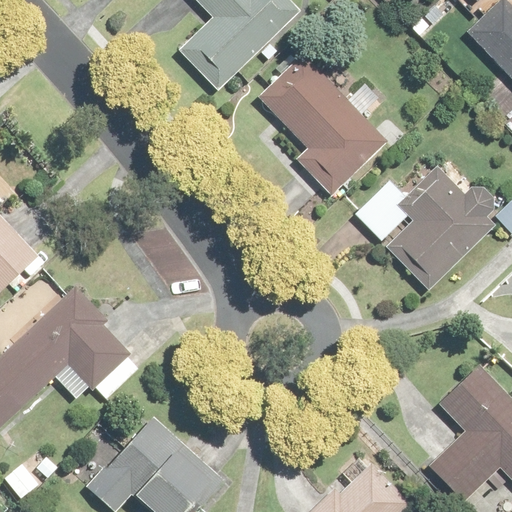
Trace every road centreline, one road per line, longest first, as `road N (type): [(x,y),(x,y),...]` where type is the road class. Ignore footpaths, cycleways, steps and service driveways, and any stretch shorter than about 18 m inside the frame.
road 1 (residential): [(9,0),(147,146),(258,298)]
road 2 (unknown): [(323,345),(456,300),(511,250)]
road 3 (residential): [(258,298),(303,305),(323,345),(302,384),(255,389)]
